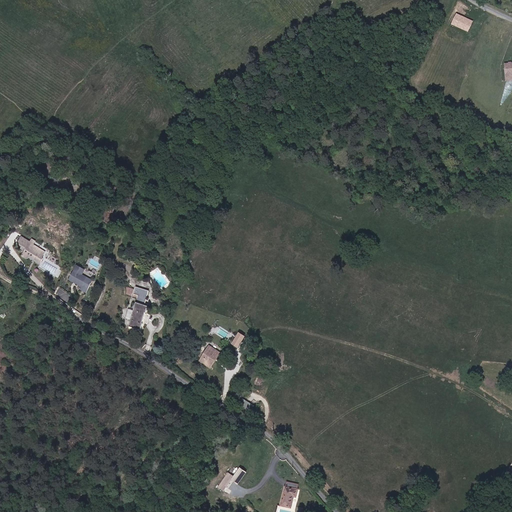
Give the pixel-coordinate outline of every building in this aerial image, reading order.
[(451,24),(468,32),(474,21),(457,12),(451,24)] [(20,241),(16,248),(25,254),(21,261),(25,263),(28,260),(42,269),(45,264),(43,263),(47,257),(35,250),(37,247),(32,244),(30,246),(20,241)] [(76,264),(68,280),(81,286),(80,289),(86,292),(92,279),(82,274),(85,268),(76,264)] [(75,305),(78,300),(60,289),(57,294),(75,305)] [(141,300),(131,330),(144,334),(146,327),(144,327),(147,316),(150,317),(152,310),(149,309),(153,295),(138,291),(136,298),(141,300)] [(232,345),(239,348),(244,335),(237,332),(232,345)] [(224,365),(228,359),(218,352),(208,367),(218,374),(221,369),(220,369),(223,365),(224,365)] [(224,491),(231,480),(237,484),(246,471),(239,466),(233,475),(228,471),(218,487),(224,491)] [(219,473),(212,468),(201,482),(208,487),(219,473)] [(304,492),(290,489),(286,508),(297,511),(299,499),(302,499),(304,492)]
